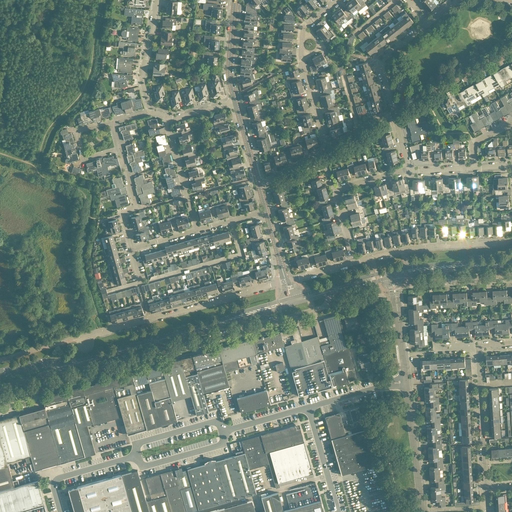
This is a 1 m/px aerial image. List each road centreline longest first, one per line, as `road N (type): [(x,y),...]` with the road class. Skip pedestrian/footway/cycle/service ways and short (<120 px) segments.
road 1 (unclassified): [(0,398),(324,306),(333,292)]
road 2 (unclassified): [(84,337),(285,281)]
road 3 (secondary): [(75,364),(255,312)]
road 4 (residential): [(511,241),(355,261)]
road 5 (residential): [(355,261),(336,189),(409,168)]
road 6 (residential): [(488,488),(477,346)]
road 7 (unknown): [(327,475),(195,511)]
road 8 (tertiary): [(423,511),(405,377)]
road 9 (residential): [(392,111),(511,48)]
